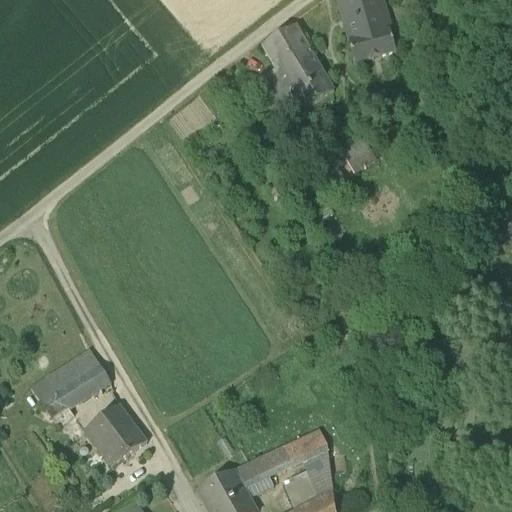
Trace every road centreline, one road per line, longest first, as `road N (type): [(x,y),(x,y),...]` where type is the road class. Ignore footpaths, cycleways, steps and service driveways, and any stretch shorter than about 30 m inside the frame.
road 1 (track): [(33,216),(305,0)]
road 2 (track): [(193,511),(33,216)]
